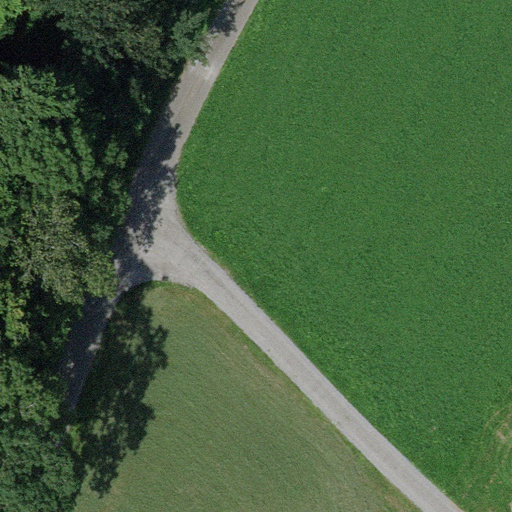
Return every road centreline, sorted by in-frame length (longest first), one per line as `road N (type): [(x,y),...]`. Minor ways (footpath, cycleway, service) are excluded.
road 1 (unclassified): [(245,0),(187,97),(147,235),(117,283),(27,511)]
road 2 (track): [(451,511),(258,322),(147,235)]
